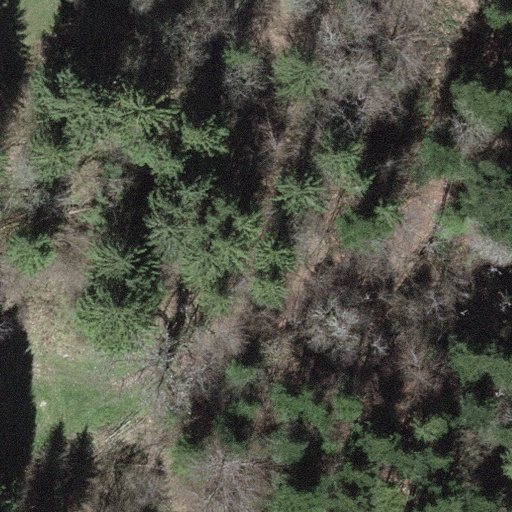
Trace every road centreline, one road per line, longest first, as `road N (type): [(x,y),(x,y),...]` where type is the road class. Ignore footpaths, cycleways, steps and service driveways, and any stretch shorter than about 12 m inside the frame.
road 1 (track): [(0,436),(116,396)]
road 2 (track): [(116,396),(0,360)]
